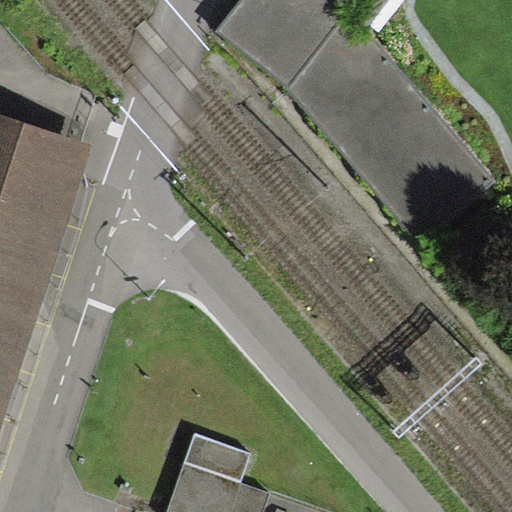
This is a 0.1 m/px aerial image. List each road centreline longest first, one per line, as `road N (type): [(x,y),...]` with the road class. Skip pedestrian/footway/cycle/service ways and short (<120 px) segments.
road 1 (unclassified): [(414,511),(134,182)]
road 2 (unclassified): [(134,182),(27,511)]
road 3 (unclassified): [(187,0),(134,182)]
